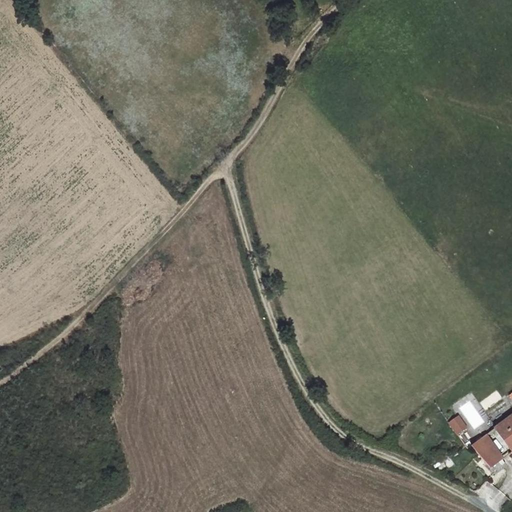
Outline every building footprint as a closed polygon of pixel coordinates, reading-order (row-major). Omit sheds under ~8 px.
[(474,431),(481,427),(483,431),(492,426),(476,396),(460,405),(474,431)] [(511,419),(489,437),(493,442),(507,462),(511,458),(511,419)] [(452,425),(443,432),(451,443),(460,436),(452,425)] [(466,454),(484,478),(494,470),(496,469),(486,455),(479,444),(466,454)] [(498,476),(494,470),(484,478),(489,484),(498,476)]
